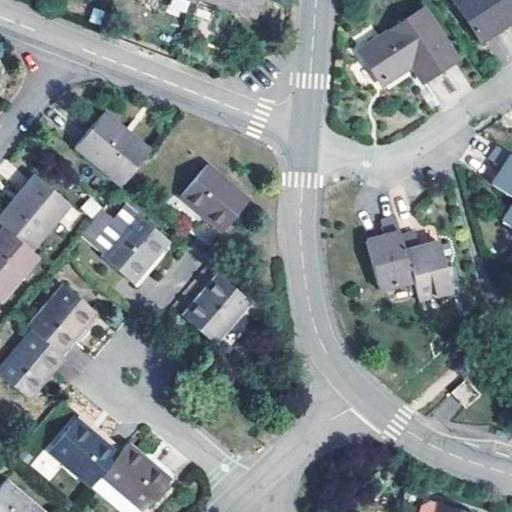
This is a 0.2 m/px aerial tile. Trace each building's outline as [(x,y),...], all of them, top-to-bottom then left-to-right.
[(205,0),(255,17),(261,0),(205,0)] [(511,0),(451,0),(477,39),(503,21),(508,17),(510,21),(511,19),(511,0)] [(422,9),(360,50),(382,84),(406,68),(411,65),(421,80),(454,58),(422,9)] [(121,184),(147,153),(121,132),(123,129),(103,112),(74,146),(121,184)] [(499,172),(491,184),(490,185),(511,200),(511,202),(499,222),(511,231),(511,156),(497,146),(488,160),(501,168),(499,172)] [(205,164),(179,195),(204,216),(221,230),(248,198),(205,164)] [(14,200),(0,215),(0,223),(6,229),(31,250),(69,204),(37,177),(19,198),(16,202),(14,200)] [(103,252),(135,213),(124,204),(111,219),(100,210),(80,233),(103,252)] [(103,252),(101,254),(132,281),(146,265),(167,240),(135,213),(103,252)] [(412,281),(400,234),(395,217),(381,221),(383,235),(379,236),(365,240),(378,290),(412,281)] [(0,299),(38,256),(31,250),(6,229),(0,235),(0,299)] [(415,230),(400,234),(412,281),(418,299),(452,290),(438,240),(424,243),(419,245),(415,230)] [(200,294),(182,315),(214,342),(248,300),(217,273),(200,294)] [(31,329),(60,353),(95,311),(63,284),(27,326),(31,329)] [(60,353),(31,329),(0,366),(0,374),(28,398),(48,375),(64,356),(60,353)] [(465,380),(453,392),(466,405),(478,394),(465,380)] [(49,451),(91,486),(117,454),(76,419),(49,451)] [(148,461),(127,442),(117,454),(91,486),(121,511),(140,511),(142,511),(169,478),(148,461)] [(42,511),(5,480),(0,485),(0,511),(42,511)] [(467,511),(438,503),(429,500),(419,505),(417,511),(467,511)]
